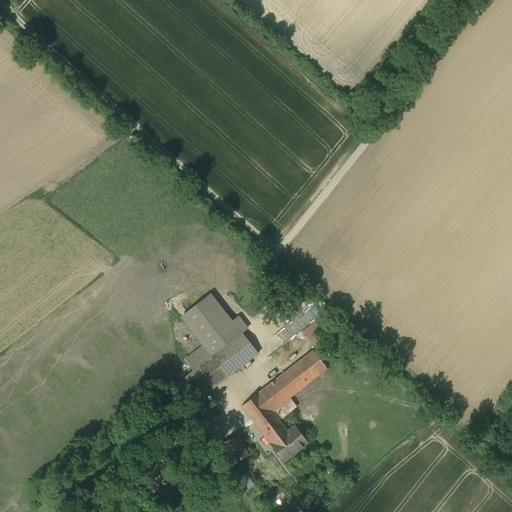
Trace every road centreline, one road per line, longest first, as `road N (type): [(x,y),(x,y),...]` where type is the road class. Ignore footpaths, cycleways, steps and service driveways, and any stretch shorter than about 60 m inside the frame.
road 1 (track): [(0,4),(277,252)]
road 2 (track): [(277,252),(468,425)]
